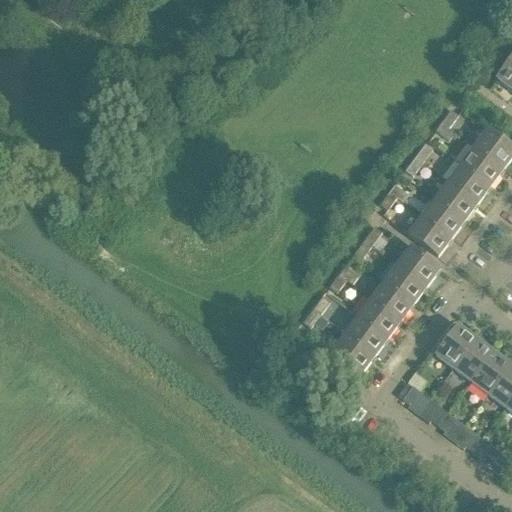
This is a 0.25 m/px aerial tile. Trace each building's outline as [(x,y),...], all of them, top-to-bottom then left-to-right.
[(511,93),(511,61),(497,82),(511,93)] [(441,126),(449,132),(459,119),(451,113),(441,126)] [(455,136),(449,132),(441,126),(436,134),(449,143),(455,136)] [(474,150),(504,172),(511,161),(511,150),(488,132),(474,150)] [(415,161),(423,167),(433,153),(425,148),(415,161)] [(461,168),(491,190),(504,172),(474,150),(461,168)] [(413,180),(423,167),(415,161),(405,174),(413,180)] [(478,207),(491,190),(461,168),(448,185),(478,207)] [(435,203),(465,225),(478,207),(448,185),(435,203)] [(389,196),(397,201),(402,206),(409,197),(395,188),(389,196)] [(387,214),(397,201),(389,196),(380,209),(387,214)] [(451,242),(465,225),(435,203),(422,220),(451,242)] [(438,260),(451,242),(422,220),(408,238),(438,260)] [(375,231),(365,244),(373,250),(383,237),(382,236),(375,231)] [(365,244),(355,257),(363,263),(373,250),(365,244)] [(398,268),(427,290),(440,272),(411,250),(398,268)] [(384,285),(414,307),(427,290),(398,268),(384,285)] [(345,271),(339,279),(346,284),(347,284),(353,288),(359,281),(345,271)] [(339,279),(330,291),(338,297),(347,284),(346,284),(339,279)] [(401,325),(414,307),(384,285),(371,303),(401,325)] [(323,301),(313,314),(320,319),(321,319),(331,306),(323,301)] [(358,320),(388,342),(401,325),(371,303),(358,320)] [(313,314),(303,327),(311,332),(321,319),(320,319),(313,314)] [(375,360),(388,342),(358,320),(345,337),(375,360)] [(454,372),(476,342),(458,329),(436,359),(454,372)] [(361,378),(375,360),(345,337),(331,356),(361,378)] [(471,385),(493,355),(476,342),(454,372),(471,385)] [(488,398),(510,368),(493,355),(471,385),(488,398)] [(505,411),(511,401),(511,369),(510,368),(488,398),(505,411)] [(408,386),(398,400),(411,409),(421,396),(408,386)] [(437,430),(447,416),(440,410),(430,424),(437,430)] [(446,436),(456,422),(447,416),(437,430),(446,436)] [(472,456),(482,442),(475,437),(465,450),(472,456)] [(480,462),(490,449),(482,442),(472,456),(480,462)] [(500,477),(501,478),(508,483),(511,477),(511,464),(510,463),(500,477)]
